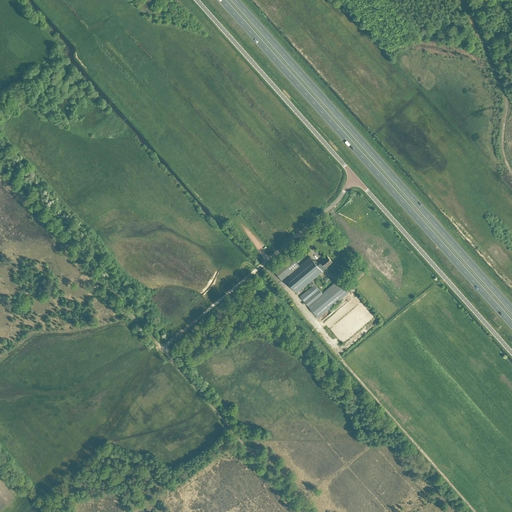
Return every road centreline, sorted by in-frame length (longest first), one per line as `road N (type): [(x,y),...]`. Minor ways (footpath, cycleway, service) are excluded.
road 1 (trunk): [(221,0),(511,324)]
road 2 (trunk): [(511,309),(235,0)]
road 3 (track): [(0,170),(162,350)]
road 4 (unclassified): [(511,354),(354,175)]
road 5 (unclassified): [(354,175),(196,0)]
road 6 (track): [(162,350),(301,509)]
road 7 (track): [(462,0),(506,100),(504,149),(511,170)]
road 8 (unclassified): [(354,175),(327,210),(258,267)]
road 9 (track): [(162,350),(258,267)]
